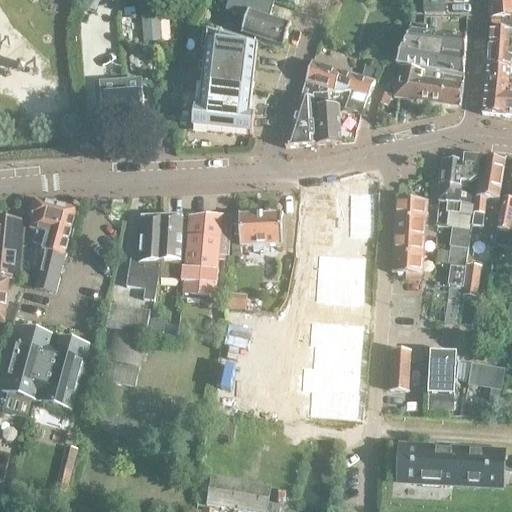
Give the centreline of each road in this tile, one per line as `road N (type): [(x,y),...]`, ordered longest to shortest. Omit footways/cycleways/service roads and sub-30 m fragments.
road 1 (residential): [(366,511),(391,192),(385,161)]
road 2 (residential): [(0,188),(273,179)]
road 3 (residential): [(319,0),(274,150),(273,179)]
road 4 (residential): [(471,139),(480,0)]
